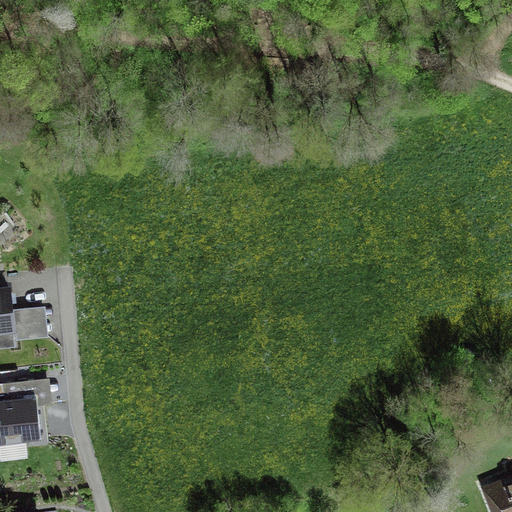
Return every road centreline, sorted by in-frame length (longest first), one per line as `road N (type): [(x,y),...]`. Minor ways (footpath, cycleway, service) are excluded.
road 1 (track): [(0,29),(109,39),(291,39)]
road 2 (track): [(459,61),(291,39)]
